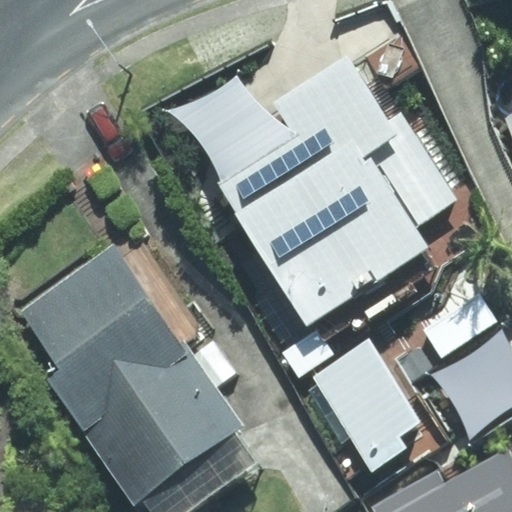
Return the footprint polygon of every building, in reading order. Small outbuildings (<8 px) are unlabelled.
[(308,147),(232,193),(329,350),(454,273),(431,237),(469,214),(411,120),(397,128),(360,68),(287,113),(308,147)] [(176,511),(265,447),(121,251),(30,317),(81,389),(65,400),(146,511),(176,511)] [(511,346),(511,302),(508,294),(463,320),(486,361),(511,346)] [(377,351),(319,386),(383,492),(419,472),(412,460),(433,447),(377,351)] [(511,511),(511,450),(511,448),(386,511),(511,511)]
